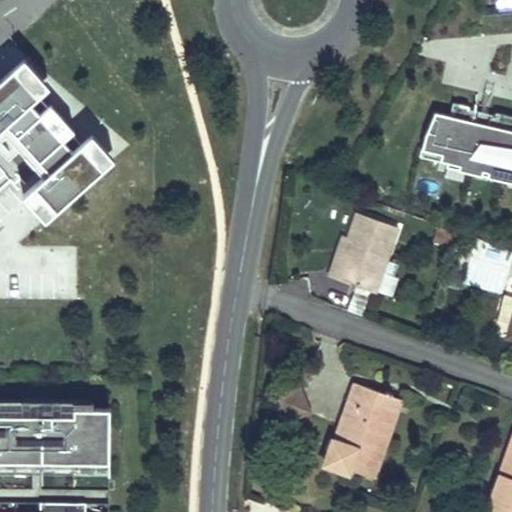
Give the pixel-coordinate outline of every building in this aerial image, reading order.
[(0,155),(7,162),(16,153),(35,174),(42,169),(67,146),(82,132),(51,98),(40,108),(39,106),(59,89),(24,49),(0,70),(0,155)] [(452,116),(437,113),(421,148),(441,153),(440,160),(511,176),(511,117),(455,104),(452,116)] [(67,146),(42,169),(49,177),(24,201),(46,225),(114,162),(90,137),(73,152),(67,146)] [(377,294),(399,229),(358,214),(341,264),(336,262),(330,278),(377,294)] [(5,236),(0,247),(0,296),(18,303),(23,290),(32,294),(43,267),(36,265),(42,251),(5,236)] [(488,305),(505,329),(511,309),(511,290),(505,288),(490,296),(488,305)] [(379,408),(385,384),(350,373),(331,434),(324,431),(315,460),(337,467),(340,463),(361,470),(373,437),(380,439),(389,411),(379,408)] [(295,381),(273,391),(286,419),(307,409),(295,381)] [(0,399),(0,406),(18,406),(18,413),(60,414),(60,407),(73,407),(92,407),(92,400),(0,399)] [(0,459),(108,461),(108,407),(92,407),(73,407),(72,414),(60,414),(18,413),(0,412),(0,459)] [(511,511),(511,426),(508,425),(479,511),(482,511),(511,511)] [(0,459),(0,470),(108,471),(108,461),(0,459)] [(84,511),(85,502),(36,502),(36,511),(84,511)]
